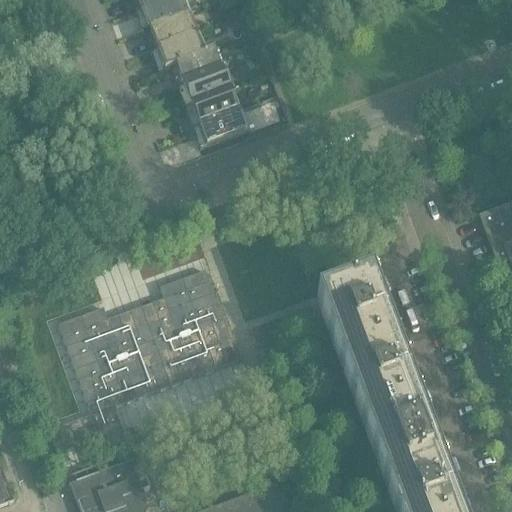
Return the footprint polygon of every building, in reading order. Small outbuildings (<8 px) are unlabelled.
[(136,0),(141,12),(174,0),(136,0)] [(178,0),(174,0),(141,12),(149,33),(186,19),(178,0)] [(186,19),(149,33),(156,53),(193,39),(186,19)] [(201,59),(201,58),(193,39),(156,53),(164,74),(175,69),(201,59)] [(212,54),(201,58),(201,59),(175,69),(183,89),(220,75),(212,54)] [(220,75),(183,89),(190,109),(227,96),(233,93),(226,73),(220,75)] [(227,96),(190,109),(198,130),(235,116),(227,96)] [(235,116),(198,130),(206,150),(243,136),(235,116)] [(511,208),(481,220),(494,256),(505,251),(511,269),(511,208)] [(103,312),(57,329),(90,419),(56,432),(65,455),(122,434),(113,411),(238,365),(204,275),(159,291),(163,303),(107,323),(103,312)] [(321,303),(343,362),(392,344),(370,284),(321,303)] [(392,344),(343,362),(365,422),(414,403),(392,344)] [(268,371),(284,365),(278,348),(262,354),(268,371)] [(365,422),(387,481),(436,463),(414,403),(365,422)] [(175,424),(141,437),(145,449),(179,436),(175,424)] [(39,440),(32,443),(35,450),(42,447),(39,440)] [(142,498),(141,494),(149,491),(138,462),(70,487),(79,511),(143,511),(143,510),(143,506),(143,502),(143,500),(142,498)] [(387,481),(398,511),(454,511),(436,463),(387,481)] [(0,509),(13,504),(2,474),(0,468),(0,509)] [(288,511),(279,486),(210,511),(288,511)]
